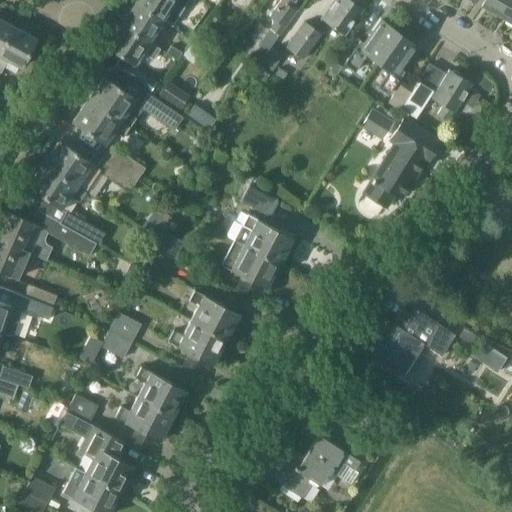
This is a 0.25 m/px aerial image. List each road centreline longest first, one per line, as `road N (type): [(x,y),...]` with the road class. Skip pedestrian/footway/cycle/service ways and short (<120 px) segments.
road 1 (residential): [(278,366),(384,248),(448,210),(511,120)]
road 2 (residential): [(178,511),(278,366)]
road 3 (residential): [(0,154),(88,26)]
road 4 (residential): [(511,64),(410,0)]
